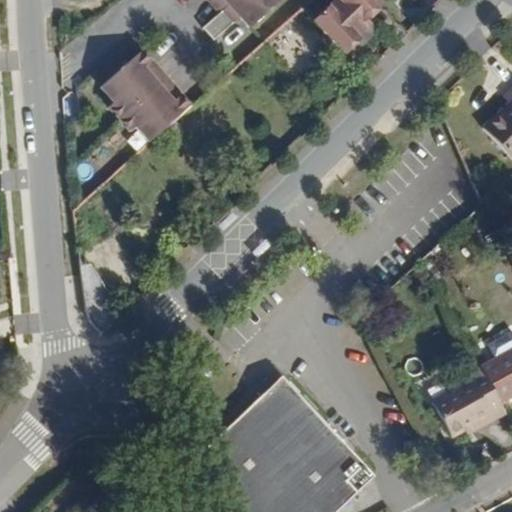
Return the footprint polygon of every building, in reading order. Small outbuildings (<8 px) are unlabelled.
[(212,0),(215,3),(212,7),(221,17),(204,33),(214,46),(234,28),(224,16),(230,11),(240,22),(249,33),(283,4),(278,0),(206,0),(208,2),(209,0),(212,0)] [(379,8),(371,0),(339,0),(341,1),(317,25),(347,56),(354,50),(361,49),(372,38),(362,26),(379,8)] [(224,16),(234,28),(240,22),(230,11),(224,16)] [(407,36),(391,21),(380,33),(394,50),(407,36)] [(136,133),(149,148),(190,111),(181,100),(178,104),(173,99),(177,95),(156,72),(153,75),(148,71),(152,66),(143,56),(101,93),(114,108),(110,113),(130,138),(136,133)] [(156,72),(152,66),(148,71),(153,75),(156,72)] [(511,87),(510,89),(511,91),(511,98),(507,103),(482,127),(511,160),(511,87)] [(502,97),(507,103),(511,98),(511,91),(510,89),(502,97)] [(80,254),(75,257),(86,306),(104,286),(87,266),(81,267),(80,254)] [(363,278),(353,286),(369,303),(378,295),(363,278)] [(104,286),(86,306),(89,318),(94,326),(99,330),(104,328),(125,309),(104,286)] [(511,348),(483,365),(503,401),(511,395),(511,348)] [(503,401),(483,365),(472,371),(476,378),(433,400),(451,434),(463,428),(493,411),(497,418),(509,412),(503,401)] [(181,467),(201,511),(336,511),(356,494),(375,476),(283,376),(261,396),(181,467)] [(467,434),(497,418),(493,411),(463,428),(467,434)] [(71,511),(70,511),(102,511),(90,500),(78,511),(71,511)]
